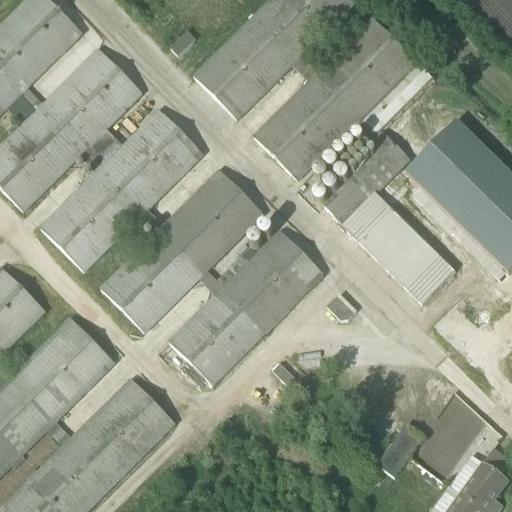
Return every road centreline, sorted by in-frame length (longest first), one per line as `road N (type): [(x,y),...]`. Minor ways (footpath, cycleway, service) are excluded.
road 1 (unknown): [(0,225),(192,417),(351,265)]
road 2 (unknown): [(94,511),(192,417)]
